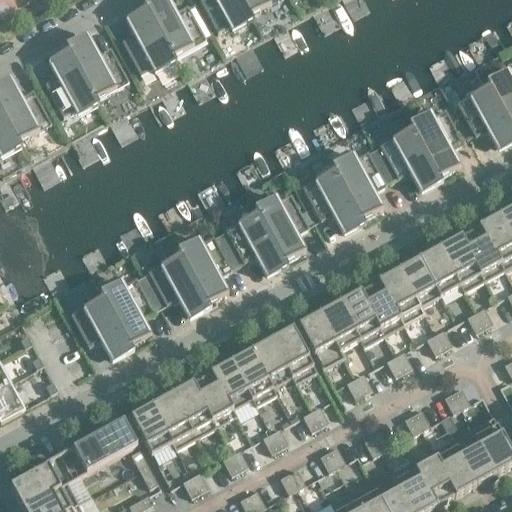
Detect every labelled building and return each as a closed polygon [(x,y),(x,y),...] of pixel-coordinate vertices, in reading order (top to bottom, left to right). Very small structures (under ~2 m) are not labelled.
[(0,0),(0,22),(1,21),(1,22),(10,17),(17,13),(10,0),(0,0)] [(157,0),(142,8),(145,13),(146,13),(173,62),(174,62),(206,44),(187,11),(175,17),(167,2),(167,1),(166,0),(157,0)] [(239,0),(207,0),(199,5),(217,38),(229,32),(232,37),(254,25),(251,20),(250,20),(239,0)] [(239,0),(250,20),(251,20),(283,2),(281,0),(239,0)] [(146,13),(145,13),(125,24),(134,40),(122,47),(140,80),(152,74),(155,79),(176,67),(174,62),(173,62),(146,13)] [(65,50),(68,56),(69,55),(96,105),(96,104),(128,87),(110,53),(98,60),(90,44),(87,38),(65,50)] [(69,55),(68,56),(48,67),(56,82),(45,89),(63,123),(74,116),(77,121),(99,109),(96,104),(96,105),(69,55)] [(511,78),(511,79),(508,74),(486,86),(489,91),(511,132),(511,78)] [(0,85),(0,113),(18,147),(19,146),(51,129),(33,95),(21,102),(12,86),(13,86),(10,81),(0,85)] [(511,132),(489,91),(457,109),(475,142),(487,136),(496,152),(495,152),(498,157),(511,149),(511,132)] [(0,113),(0,163),(0,164),(22,152),(19,146),(18,147),(0,113)] [(445,115),(433,122),(430,116),(409,128),(411,134),(412,133),(439,183),(440,182),(460,171),(451,155),(463,149),(445,115)] [(412,133),(411,134),(379,151),(398,185),(410,178),(418,194),(421,199),(443,187),(440,182),(439,183),(412,133)] [(368,157),(356,164),(353,159),(331,170),(334,176),(335,175),(362,225),(362,224),(383,213),(374,198),(386,191),(368,157)] [(335,175),(334,176),(302,193),(320,227),(332,220),(341,236),(344,242),(365,230),(362,224),(362,225),(335,175)] [(291,200),(279,206),(276,201),(254,213),(257,218),(258,218),(285,267),(306,256),(297,240),(309,233),(291,200)] [(511,213),(500,221),(511,243),(511,213)] [(258,218),(257,218),(225,235),(243,269),(255,263),(264,278),(264,279),(266,284),(288,272),(285,267),(258,218)] [(511,271),(511,243),(500,221),(480,231),(504,276),(511,271)] [(504,276),(480,231),(478,232),(479,233),(461,242),(460,242),(484,287),(504,276)] [(213,242),(202,248),(199,243),(177,255),(180,260),(207,309),(208,309),(228,298),(220,282),(232,275),(213,242)] [(484,287),(460,242),(440,253),(460,291),(464,298),(484,287)] [(460,291),(440,253),(419,264),(440,302),(460,291)] [(180,260),(148,278),(166,311),(178,305),(187,321),(186,321),(189,326),(211,314),(208,309),(207,309),(180,260)] [(440,302),(419,264),(399,276),(420,313),(440,302)] [(423,320),(420,313),(399,276),(379,286),(403,331),(423,320)] [(136,284),(124,290),(122,285),(100,297),(103,302),(130,351),(131,351),(151,340),(142,324),(154,318),(136,284)] [(403,331),(379,286),(378,287),(378,288),(361,297),(360,297),(359,297),(383,342),(403,331)] [(383,342),(359,297),(339,308),(360,346),(363,353),(383,342)] [(103,302),(70,320),(89,353),(101,347),(109,363),(112,368),(134,356),(131,351),(130,351),(103,302)] [(360,346),(339,308),(319,319),(340,357),(360,346)] [(484,313),(475,318),(484,334),(492,329),(484,313)] [(484,334),(475,318),(466,323),(475,339),(484,334)] [(343,364),(340,357),(319,319),(298,331),(322,375),(343,364)] [(293,334),(271,345),(292,383),(296,390),(317,378),(293,334)] [(443,335),(434,340),(443,356),(452,351),(443,335)] [(443,356),(434,340),(426,345),(435,361),(443,356)] [(32,350),(27,341),(20,345),(25,354),(32,350)] [(292,383),(271,345),(252,356),(272,394),(292,383)] [(276,401),(272,394),(252,356),(231,367),(252,405),(256,412),(276,401)] [(403,357),(394,362),(403,378),(412,373),(403,357)] [(43,371),(39,362),(32,366),(36,375),(43,371)] [(403,378),(394,362),(386,367),(394,383),(403,378)] [(0,394),(11,388),(0,367),(0,394)] [(252,405),(231,367),(211,378),(232,416),(252,405)] [(236,423),(232,416),(211,378),(210,379),(211,380),(193,389),(193,388),(191,389),(216,434),(236,423)] [(363,379),(354,384),(363,400),(372,395),(363,379)] [(363,400),(354,384),(346,389),(354,404),(363,400)] [(57,396),(52,387),(45,391),(50,400),(57,396)] [(25,413),(11,388),(0,394),(0,426),(0,427),(25,413)] [(216,434),(191,389),(171,400),(196,445),(216,434)] [(461,394),(452,398),(461,414),(470,410),(461,394)] [(461,414),(452,398),(444,403),(452,419),(461,414)] [(196,445),(171,400),(151,411),(172,448),(176,455),(196,445)] [(172,448),(151,411),(130,422),(151,460),(172,448)] [(319,412),(311,417),(319,433),(328,428),(319,412)] [(421,416),(412,420),(421,436),(430,432),(421,416)] [(319,433),(311,417),(302,422),(311,438),(319,433)] [(421,436),(412,420),(404,425),(412,441),(421,436)] [(511,470),(511,457),(493,423),(472,434),(496,479),(511,470)] [(123,426),(73,454),(87,479),(137,451),(123,426)] [(279,434),(271,439),(279,455),(288,450),(279,434)] [(496,479),(472,434),(452,445),(476,490),(496,479)] [(381,438),(372,442),(381,458),(390,454),(381,438)] [(279,455),(271,439),(262,443),(271,459),(279,455)] [(381,458),(372,442),(364,447),(372,463),(381,458)] [(476,490),(452,445),(432,456),(436,463),(456,501),(476,490)] [(336,453),(328,457),(337,473),(345,469),(336,453)] [(87,479),(73,454),(59,461),(73,486),(87,479)] [(130,460),(140,477),(148,472),(139,455),(130,460)] [(239,456),(231,461),(239,477),(248,472),(239,456)] [(337,473),(328,457),(319,462),(328,478),(337,473)] [(47,472),(47,471),(59,494),(67,489),(73,486),(59,461),(45,469),(47,472)] [(239,477),(231,461),(222,465),(231,481),(239,477)] [(456,501),(436,463),(416,474),(436,511),(438,511),(437,510),(454,501),(455,502),(456,501)] [(392,478),(396,485),(410,511),(436,511),(416,474),(412,467),(392,478)] [(21,511),(25,511),(59,494),(47,471),(47,472),(10,492),(21,511)] [(158,489),(148,472),(140,477),(149,494),(158,489)] [(296,475),(288,479),(297,495),(305,491),(296,475)] [(199,478),(191,482),(199,498),(208,494),(199,478)] [(297,495),(288,479),(279,484),(288,500),(297,495)] [(199,498),(191,482),(182,487),(191,503),(199,498)] [(410,511),(396,485),(375,496),(384,511),(410,511)] [(67,489),(59,494),(25,511),(75,511),(78,510),(67,489)] [(351,500),(355,507),(357,511),(384,511),(375,496),(371,489),(351,500)] [(264,511),(256,496),(248,501),(253,511),(264,511)] [(147,500),(128,511),(147,511),(152,509),(147,500)] [(253,511),(248,501),(239,506),(242,511),(253,511)]
